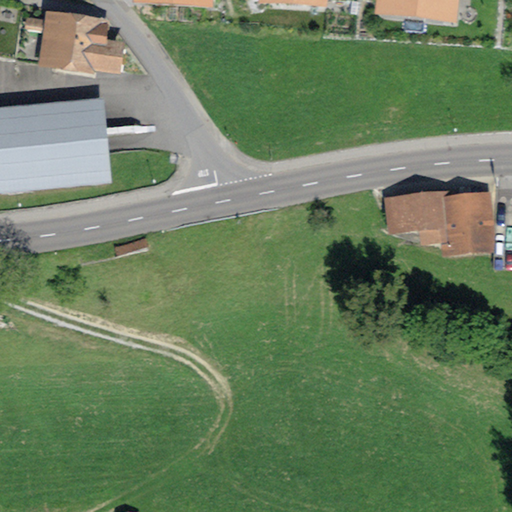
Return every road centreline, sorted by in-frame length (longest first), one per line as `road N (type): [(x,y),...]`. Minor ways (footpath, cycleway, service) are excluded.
road 1 (primary): [(511,159),(397,168),(221,201)]
road 2 (track): [(227,406),(227,381),(213,364),(74,339),(0,313)]
road 3 (residential): [(221,201),(196,122),(107,0)]
road 4 (primary): [(221,201),(0,240)]
